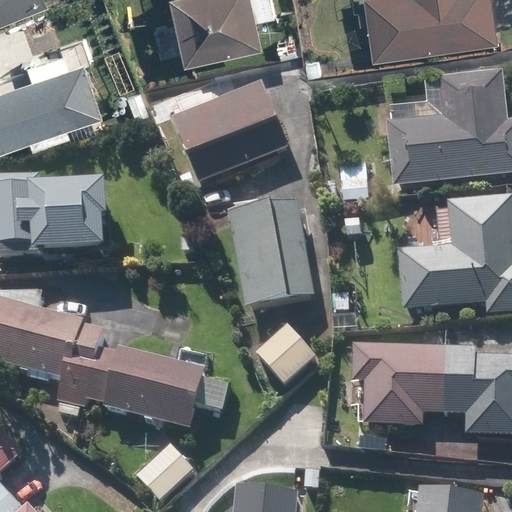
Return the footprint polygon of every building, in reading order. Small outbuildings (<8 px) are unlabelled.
[(42,0),(0,0),(0,25),(45,8),(42,0)] [(270,0),(163,0),(178,66),(260,48),(254,21),(274,16),(270,0)] [(366,0),(373,58),(495,44),(489,0),(366,0)] [(29,81),(0,89),(0,150),(86,124),(65,56),(25,68),(29,81)] [(386,126),(391,191),(511,181),(511,126),(506,127),(502,77),(436,83),(439,121),(386,126)] [(165,130),(191,193),(283,155),(257,92),(165,130)] [(365,169),(338,169),(338,217),(366,217),(365,169)] [(40,201),(39,188),(0,190),(0,269),(103,264),(100,198),(40,201)] [(409,255),(397,255),(398,314),(483,312),(483,320),(511,319),(511,202),(435,204),(436,227),(409,228),(409,255)] [(297,208),(226,221),(243,316),(314,303),(297,208)] [(0,371),(59,385),(52,415),(84,422),(86,412),(187,435),(192,413),(222,420),(230,384),(99,354),(105,330),(0,306),(0,371)] [(315,365),(285,331),(252,361),(282,395),(315,365)] [(511,344),(486,343),(485,360),(350,353),(349,390),(362,391),(360,432),(422,435),(423,422),(466,424),(465,438),(511,440),(511,344)] [(0,511),(21,511),(0,490),(0,482),(22,461),(0,438),(0,511)] [(195,477),(170,451),(135,484),(161,510),(195,477)] [(292,511),(294,496),(230,492),(228,511),(292,511)] [(413,511),(482,511),(483,502),(415,497),(413,511)]
